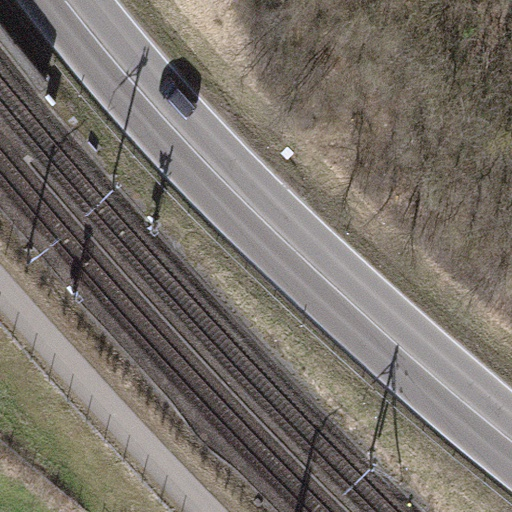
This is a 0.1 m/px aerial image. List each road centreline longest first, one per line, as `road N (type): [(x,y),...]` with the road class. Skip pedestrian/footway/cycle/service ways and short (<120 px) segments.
road 1 (primary): [(511,435),(216,185),(67,0)]
road 2 (track): [(211,511),(0,287)]
